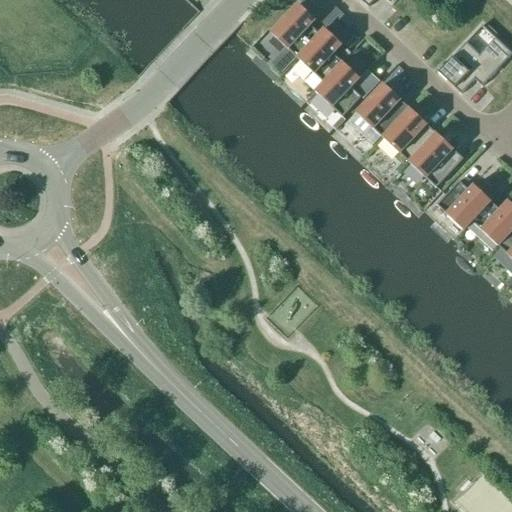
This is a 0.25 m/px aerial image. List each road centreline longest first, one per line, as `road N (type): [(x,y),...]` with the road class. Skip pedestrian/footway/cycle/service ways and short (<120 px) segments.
road 1 (unclassified): [(240,0),(139,108),(46,172)]
road 2 (secondary): [(306,511),(122,334)]
road 3 (residential): [(336,0),(490,138)]
road 4 (secondary): [(23,248),(96,320),(122,334)]
road 5 (secondary): [(122,334),(116,311),(51,225)]
